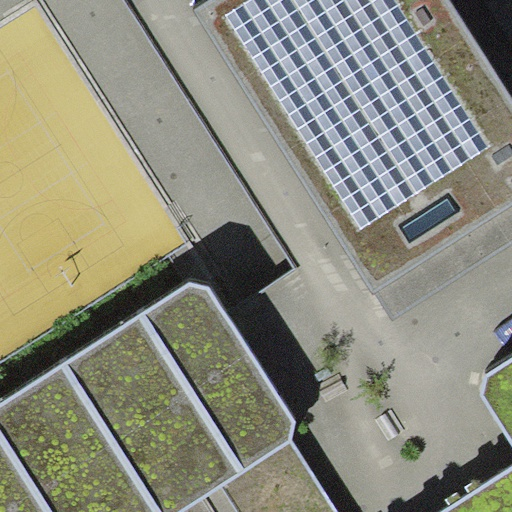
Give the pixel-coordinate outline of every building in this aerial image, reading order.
[(511,96),(450,0),(206,0),(193,8),(393,323),(511,247),(511,96)] [(511,0),(482,0),(511,47),(511,0)] [(181,511),(294,438),(296,420),(208,285),(188,281),(0,400),(0,511),(181,511)] [(482,396),(511,439),(511,356),(486,374),(482,396)] [(511,511),(511,464),(433,511),(340,511),(294,438),(181,511),(511,511)]
